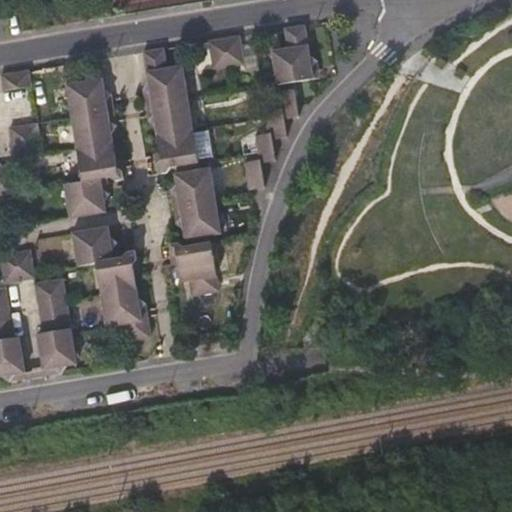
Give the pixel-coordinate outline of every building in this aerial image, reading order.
[(273,85),(291,82),(309,80),(307,70),(313,61),(304,55),(301,26),(282,29),(285,49),(268,52),(273,85)] [(206,41),(208,55),(211,70),(239,65),(235,37),(206,41)] [(154,127),(157,146),(160,165),(155,172),(156,178),(166,176),(170,170),(174,169),(194,166),(196,166),(181,69),(164,71),(161,49),(142,52),(147,81),(141,89),(149,93),(152,112),(146,120),(154,127)] [(0,74),(0,89),(0,92),(29,88),(26,71),(0,74)] [(108,175),(112,177),(114,179),(123,177),(122,168),(113,163),(108,131),(114,124),(107,119),(104,101),(110,94),(101,91),(100,79),(65,84),(80,179),(62,183),(67,214),(105,208),(103,197),(110,191),(102,187),(100,177),(107,175),(108,175)] [(149,93),(141,89),(146,120),(152,112),(149,93)] [(240,188),(248,187),(257,186),(253,163),(269,161),(265,137),(281,135),(278,119),(294,116),(290,91),(274,93),(276,114),(256,117),(259,133),(247,136),(250,159),(237,161),(240,188)] [(114,124),(110,94),(104,101),(107,119),(114,124)] [(6,129),(8,144),(11,158),(39,154),(34,125),(6,129)] [(0,166),(0,194),(17,192),(14,165),(0,166)] [(195,175),(194,166),(174,169),(176,178),(195,175)] [(178,201),(182,225),(177,232),(183,237),(185,250),(187,250),(207,246),(219,245),(207,173),(195,175),(176,178),(174,178),(176,191),(172,199),(178,201)] [(102,187),(110,191),(107,175),(100,177),(102,187)] [(178,201),(172,199),(177,232),(182,225),(178,201)] [(139,293),(137,276),(134,259),(138,255),(137,246),(127,248),(123,252),(119,253),(112,254),(111,244),(116,238),(109,231),(107,222),(69,227),(75,260),(92,257),(101,318),(121,315),(124,332),(153,327),(150,309),(143,311),(141,303),(148,297),(139,293)] [(119,253),(116,238),(111,244),(112,254),(119,253)] [(0,249),(0,270),(1,277),(34,273),(29,245),(0,249)] [(188,258),(209,255),(207,246),(187,250),(188,258)] [(170,263),(174,265),(177,268),(182,294),(188,293),(190,306),(218,301),(211,255),(209,255),(188,258),(183,259),(178,255),(170,256),(170,263)] [(40,360),(46,360),(51,359),(58,364),(62,357),(74,355),(60,272),(33,277),(41,326),(35,327),(40,360)] [(12,365),(18,364),(24,363),(18,329),(11,330),(3,282),(0,282),(0,367),(7,372),(12,365)] [(150,309),(148,297),(141,303),(143,311),(150,309)]
